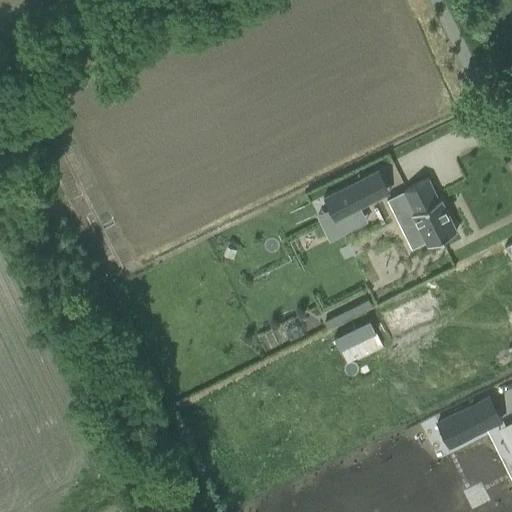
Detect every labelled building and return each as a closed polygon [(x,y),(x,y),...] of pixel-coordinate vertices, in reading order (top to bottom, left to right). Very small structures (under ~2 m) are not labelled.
[(362,178),(324,197),(335,218),(372,199),(362,178)] [(428,178),(388,198),(412,247),(427,239),(429,244),(456,230),(440,199),(438,200),(428,178)] [(474,229),(482,250),(511,238),(511,214),(474,229)] [(387,242),(354,253),(370,303),(404,292),(387,242)] [(456,298),(483,351),(511,338),(484,284),(456,298)] [(395,308),(406,330),(449,309),(438,287),(395,308)] [(335,337),(341,349),(377,331),(371,320),(335,337)] [(474,404),(438,422),(450,446),(486,428),(474,404)]
